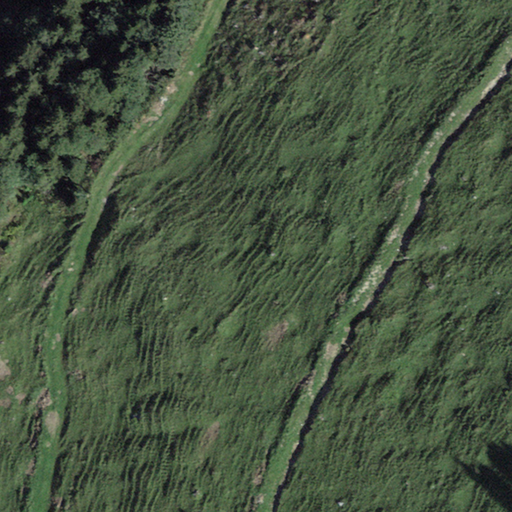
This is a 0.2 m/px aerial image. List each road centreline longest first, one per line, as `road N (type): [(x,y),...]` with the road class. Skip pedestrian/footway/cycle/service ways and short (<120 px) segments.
road 1 (track): [(220,0),(177,98),(132,138),(96,189),(50,349),(41,511)]
road 2 (track): [(263,511),(295,422),(344,317),(394,241),(423,165),(511,46)]
